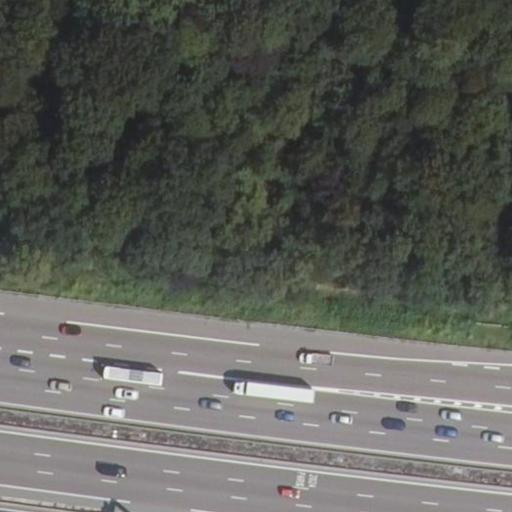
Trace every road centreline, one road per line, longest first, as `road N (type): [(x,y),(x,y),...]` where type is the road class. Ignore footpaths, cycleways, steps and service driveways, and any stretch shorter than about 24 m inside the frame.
road 1 (motorway): [(0,459),(431,511)]
road 2 (motorway): [(511,439),(192,385)]
road 3 (motorway): [(511,390),(297,370),(192,385)]
road 4 (motorway): [(192,385),(0,359)]
